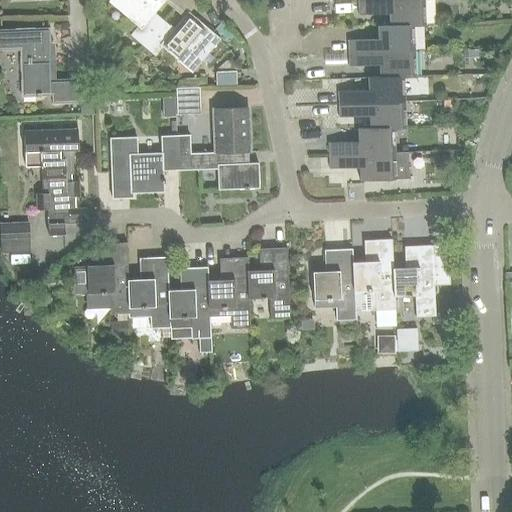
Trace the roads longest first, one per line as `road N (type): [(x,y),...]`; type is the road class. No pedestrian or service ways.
road 1 (residential): [(480,208),(491,511)]
road 2 (residential): [(292,203),(260,51),(219,0)]
road 3 (residential): [(107,221),(148,220),(177,239),(235,235),(292,203)]
road 4 (residential): [(480,208),(308,212),(292,203)]
road 5 (residential): [(511,71),(480,154),(480,208)]
